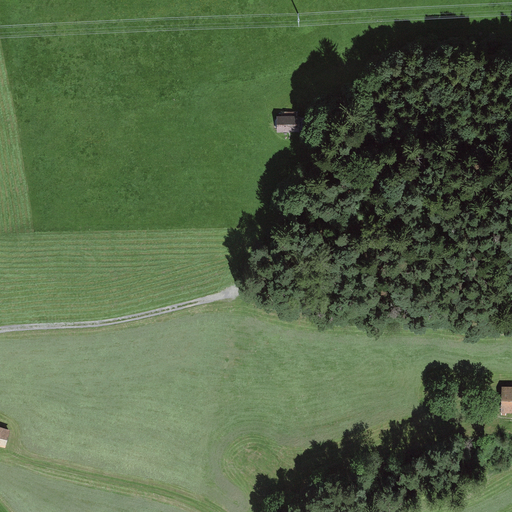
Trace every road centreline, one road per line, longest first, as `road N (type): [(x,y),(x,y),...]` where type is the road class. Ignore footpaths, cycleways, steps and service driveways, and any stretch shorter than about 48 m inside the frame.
road 1 (track): [(0,331),(110,323),(233,295)]
road 2 (track): [(209,511),(0,453)]
